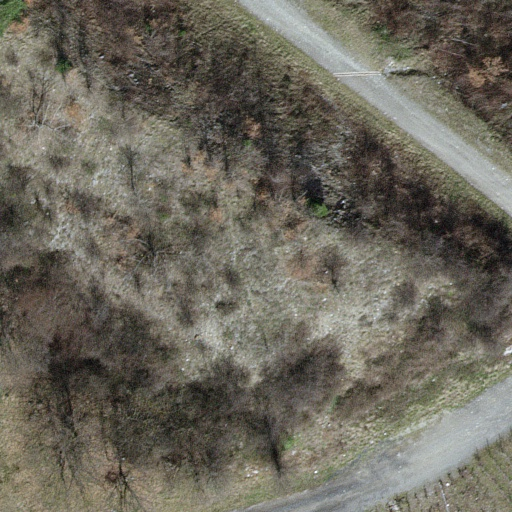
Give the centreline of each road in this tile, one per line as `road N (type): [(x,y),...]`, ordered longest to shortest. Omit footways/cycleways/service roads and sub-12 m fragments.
road 1 (track): [(511,199),(258,0)]
road 2 (track): [(511,406),(376,492),(311,511)]
